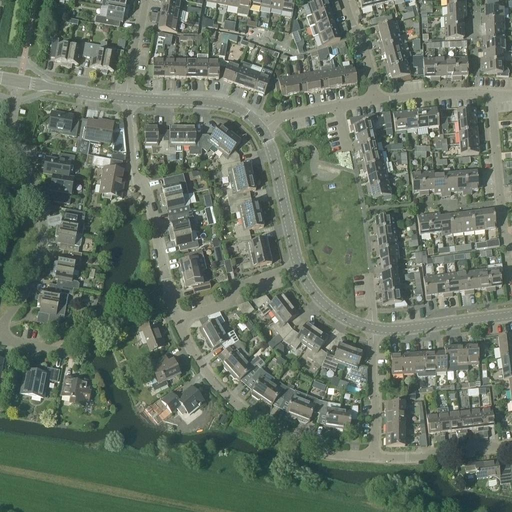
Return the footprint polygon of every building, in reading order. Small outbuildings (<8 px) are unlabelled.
[(103,0),(102,9),(108,10),(128,13),(129,8),(126,7),(127,1),(123,0),(103,0)] [(160,3),(163,4),(162,10),(180,13),(182,3),(169,0),(166,0),(153,0),(153,1),(160,3)] [(239,0),(228,0),(229,0),(227,8),(238,10),(239,0)] [(248,18),(249,12),(250,7),(251,0),(250,0),(239,0),(238,10),(237,16),(248,18)] [(250,0),(251,0),(250,7),(249,12),(259,14),(260,9),(261,1),(261,0),(250,0)] [(273,0),(272,0),(261,0),(261,1),(260,9),(271,11),(273,0)] [(272,0),(273,0),(271,11),(281,13),(283,0),(272,0)] [(280,18),(291,20),(295,0),(283,0),(281,13),(280,18)] [(308,7),(311,17),(329,11),(326,0),(308,7)] [(358,0),(361,12),(372,9),(370,0),(369,0),(358,0)] [(381,0),(380,0),(369,0),(370,0),(372,9),(382,6),(381,0)] [(464,0),(446,0),(447,9),(465,8),(465,0),(464,0)] [(462,19),(465,18),(465,8),(447,9),(447,19),(462,19)] [(64,18),(66,11),(59,10),(57,16),(64,18)] [(124,18),(127,19),(128,13),(108,10),(106,21),(101,20),(100,26),(112,29),(114,23),(123,24),(124,18)] [(183,25),(185,14),(180,13),(162,10),(161,15),(157,15),(157,16),(151,15),(150,19),(178,24),(183,25)] [(484,10),(485,17),(482,17),(482,22),(503,21),(503,10),(502,10),(484,10)] [(311,17),(307,19),(310,29),(333,21),(329,11),(311,17)] [(418,16),(418,13),(407,16),(408,21),(418,18),(419,18),(418,16)] [(158,32),(177,35),(178,24),(150,19),(149,23),(156,24),(156,25),(159,26),(158,32)] [(444,19),(444,20),(444,30),(463,29),(462,19),(447,19),(444,19)] [(313,39),(318,38),(336,32),(333,21),(310,29),(313,39)] [(485,32),(504,32),(503,21),(482,22),(482,26),(485,26),(485,32)] [(381,40),(398,35),(396,24),(375,30),(376,35),(379,34),(381,40)] [(445,41),(463,41),(463,29),(444,30),(445,41)] [(322,48),(340,42),(336,32),(318,38),(322,48)] [(483,43),(504,42),(504,32),(485,32),(486,38),(483,39),(483,43)] [(380,51),(401,45),(398,35),(381,40),(382,46),(379,46),(380,51)] [(49,59),(55,60),(55,63),(61,64),(60,68),(66,69),(70,48),(58,46),(59,41),(53,40),(49,59)] [(486,48),(486,53),(486,54),(501,53),(501,54),(505,54),(504,42),(483,43),(483,48),(486,48)] [(88,47),(86,59),(92,60),(90,69),(96,71),(96,74),(101,75),(105,55),(107,45),(101,44),(100,49),(88,47)] [(218,61),(224,62),(226,46),(221,45),(218,61)] [(386,61),(404,56),(401,45),(380,51),(382,55),(384,55),(386,61)] [(82,46),(81,50),(70,48),(66,69),(71,70),(72,66),(78,67),(80,58),(86,59),(88,47),(82,46)] [(339,50),(340,57),(341,57),(342,61),(347,60),(347,56),(346,49),(339,50)] [(117,52),(116,57),(105,55),(101,75),(106,76),(107,73),(113,74),(115,65),(121,66),(123,53),(117,52)] [(486,53),(483,53),(483,60),(480,60),(480,65),(502,64),(501,54),(501,53),(486,54),(486,53)] [(386,72),(407,66),(404,56),(386,61),(388,67),(385,67),(386,72)] [(197,57),(197,62),(196,81),(207,81),(207,62),(208,57),(197,57)] [(165,60),(164,61),(164,80),(175,80),(175,61),(174,60),(173,60),(172,59),(171,59),(170,59),(169,59),(168,59),(167,59),(166,60),(165,60)] [(468,79),(467,60),(456,61),(456,82),(461,82),(461,79),(468,79)] [(153,61),(153,80),(164,80),(164,61),(153,61)] [(185,80),(186,61),(175,61),(175,80),(185,80)] [(186,61),(185,80),(196,81),(197,62),(186,61)] [(423,69),(424,80),(430,80),(430,83),(435,83),(434,61),(423,62),(423,63),(423,69)] [(434,61),(435,83),(440,83),(439,80),(446,80),(445,61),(434,61)] [(456,82),(456,61),(445,61),(446,80),(452,79),(452,82),(456,82)] [(218,81),(219,62),(207,62),(207,81),(218,81)] [(240,68),(229,64),(223,82),(233,86),(240,68)] [(497,79),(509,78),(509,74),(508,72),(507,71),(505,71),(502,71),(502,64),(480,65),(481,70),(483,69),(484,76),(497,76),(497,79)] [(386,72),(387,76),(390,76),(392,82),(398,80),(399,83),(403,82),(403,83),(407,82),(407,83),(410,82),(409,77),(410,77),(407,66),(386,72)] [(251,67),(249,72),(243,89),(253,93),(260,75),(261,71),(251,67)] [(334,71),(333,67),(330,68),(334,90),(345,88),(342,70),(334,71)] [(243,89),(249,72),(240,68),(233,86),(243,89)] [(334,90),(330,68),(328,68),(328,72),(321,73),(324,92),(334,90)] [(357,86),(353,68),(342,70),(345,88),(357,86)] [(260,75),(253,93),(264,97),(270,79),(263,77),(265,72),(261,71),(260,75)] [(324,92),(321,73),(310,75),(313,94),(324,92)] [(313,94),(310,75),(299,77),(303,96),(313,94)] [(303,96),(299,77),(289,79),(292,98),(303,96)] [(274,82),(276,94),(280,94),(281,100),(292,98),(289,79),(274,82)] [(456,111),(457,125),(476,123),(475,112),(466,112),(466,110),(456,111)] [(439,129),(436,111),(425,112),(427,130),(439,129)] [(414,113),(416,132),(427,130),(425,112),(414,113)] [(416,132),(414,113),(404,115),(406,133),(416,132)] [(62,137),(76,140),(79,123),(72,122),(73,118),(51,114),(48,131),(63,133),(62,137)] [(393,116),(395,134),(406,133),(404,115),(393,116)] [(355,127),(350,128),(351,133),(354,133),(355,139),(373,134),(371,123),(376,122),(375,116),(354,120),(355,127)] [(101,125),(82,122),(78,142),(84,143),(101,146),(101,142),(110,143),(113,125),(101,123),(101,125)] [(458,135),(477,134),(476,123),(457,125),(458,135)] [(145,128),(145,148),(152,148),(152,157),(164,157),(164,143),(158,143),(158,136),(158,128),(145,128)] [(170,128),(170,143),(164,143),(164,157),(176,157),(176,154),(182,154),(182,148),(182,128),(170,128)] [(189,148),(189,157),(201,157),(201,151),(201,143),(195,143),(195,137),(195,128),(182,128),(182,148),(189,148)] [(207,137),(201,137),(201,143),(201,151),(203,151),(207,154),(212,148),(218,152),(230,136),(220,128),(211,140),(207,137)] [(355,150),(376,145),(373,134),(355,139),(356,145),(353,145),(355,150)] [(477,134),(458,135),(459,146),(478,144),(477,134)] [(218,163),(220,164),(221,168),(234,165),(240,164),(239,157),(238,157),(235,158),(231,155),(233,153),(240,144),(230,136),(218,152),(223,156),(218,163)] [(459,146),(460,157),(479,156),(478,144),(459,146)] [(355,154),(358,153),(360,160),(363,159),(378,155),(376,145),(355,150),(355,154)] [(364,165),(361,165),(362,170),(383,165),(381,154),(378,155),(363,159),(364,165)] [(67,180),(70,165),(73,166),(74,159),(59,156),(58,162),(45,160),(45,162),(42,161),(41,170),(43,170),(42,176),(52,177),(67,180)] [(109,171),(111,161),(107,161),(93,158),(91,168),(92,168),(104,170),(100,188),(104,189),(101,201),(111,203),(112,199),(121,201),(123,188),(119,188),(122,173),(109,171)] [(366,174),(368,180),(386,176),(386,175),(389,175),(387,164),(383,165),(362,170),(363,174),(366,174)] [(250,167),(241,169),(235,170),(234,165),(221,168),(223,179),(231,177),(233,185),(253,180),(250,167)] [(434,178),(433,174),(422,175),(423,181),(424,197),(428,197),(428,194),(434,193),(433,178),(434,178)] [(471,193),(478,193),(478,191),(482,191),(481,180),(477,180),(477,174),(465,175),(467,196),(472,196),(471,193)] [(411,176),(412,195),(419,194),(419,197),(424,197),(423,181),(422,175),(411,176)] [(455,176),(456,194),(462,194),(462,197),(467,196),(465,175),(455,176)] [(163,181),(165,189),(162,190),(163,196),(160,197),(161,202),(186,196),(187,194),(182,176),(163,181)] [(386,176),(368,180),(369,186),(366,187),(367,191),(388,186),(386,176)] [(456,194),(455,176),(444,177),(445,198),(450,198),(450,195),(456,194)] [(52,177),(51,179),(49,179),(48,187),(50,187),(49,193),(54,193),(52,204),(68,207),(73,181),(67,180),(52,177)] [(434,196),(441,196),(441,198),(445,198),(444,177),(434,178),(433,178),(434,193),(434,196)] [(242,202),(241,196),(255,192),(253,180),(233,185),(234,191),(226,193),(229,205),(242,202)] [(382,199),(383,203),(392,201),(388,186),(367,191),(368,196),(371,195),(373,201),(382,199)] [(162,207),(166,207),(167,213),(176,211),(178,217),(190,214),(189,208),(189,206),(187,196),(186,196),(161,202),(162,207)] [(258,204),(252,205),(243,207),(242,202),(229,205),(231,216),(239,214),(241,221),(261,217),(258,204)] [(496,231),(493,213),(482,214),(485,232),(496,231)] [(81,237),(84,219),(75,218),(75,216),(65,214),(64,222),(62,221),(60,228),(57,227),(56,232),(81,237)] [(168,232),(170,237),(190,233),(195,231),(193,220),(192,220),(190,214),(178,217),(171,218),(173,224),(170,225),(172,231),(168,232)] [(471,215),(474,234),(485,232),(482,214),(471,215)] [(460,217),(463,235),(474,234),(471,215),(460,217)] [(439,217),(439,216),(428,218),(430,236),(441,235),(439,217)] [(441,235),(441,238),(452,237),(450,218),(446,219),(445,216),(439,217),(441,235)] [(237,241),(250,239),(249,232),(263,229),(261,217),(241,221),(242,228),(234,229),(237,241)] [(450,218),(452,237),(463,235),(460,217),(450,218)] [(375,227),(373,228),(373,232),(395,230),(393,218),(375,221),(375,227)] [(417,219),(419,238),(430,236),(428,218),(417,219)] [(377,243),(396,240),(395,230),(373,232),(374,237),(377,236),(377,243)] [(57,245),(60,245),(59,251),(63,252),(78,255),(79,249),(80,248),(82,237),(81,237),(56,232),(55,238),(58,239),(57,245)] [(198,249),(197,243),(192,244),(190,233),(170,237),(171,243),(174,242),(176,248),(179,247),(180,253),(198,249)] [(250,239),(237,241),(239,253),(247,251),(249,258),(269,254),(266,241),(251,244),(250,239)] [(376,254),(397,251),(396,240),(377,243),(378,249),(375,249),(376,254)] [(492,249),(499,248),(498,242),(486,243),(486,245),(487,250),(492,249)] [(395,262),(399,262),(397,251),(376,254),(377,258),(379,258),(380,263),(380,264),(395,262)] [(58,264),(54,263),(53,269),(74,272),(76,261),(81,262),(82,255),(78,255),(63,252),(62,258),(59,257),(58,264)] [(201,253),(188,256),(190,262),(179,265),(183,278),(200,273),(206,272),(203,259),(201,253)] [(252,270),(271,266),(269,254),(249,258),(250,264),(242,266),(243,272),(252,270)] [(223,261),(216,262),(218,269),(225,268),(224,263),(223,261)] [(233,274),(230,262),(224,263),(225,268),(226,276),(233,274)] [(378,270),(375,271),(376,276),(397,273),(395,262),(380,264),(380,263),(377,264),(378,270)] [(501,289),(499,275),(503,274),(502,266),(487,268),(488,272),(487,272),(490,293),(495,293),(495,290),(501,289)] [(53,269),(52,274),(56,275),(55,281),(58,282),(57,287),(63,289),(66,289),(73,291),(78,292),(79,286),(77,283),(72,282),(73,277),(78,278),(79,273),(74,272),(53,269)] [(477,274),(479,292),(485,291),(486,294),(490,293),(487,272),(477,274)] [(197,294),(210,291),(209,284),(203,286),(200,273),(183,278),(185,290),(196,288),(197,294)] [(380,286),(398,284),(397,273),(376,276),(376,280),(379,280),(380,286)] [(479,292),(477,274),(466,275),(469,296),(474,296),(473,293),(479,292)] [(469,296),(466,275),(455,276),(458,295),(464,294),(464,297),(469,296)] [(445,278),(447,299),(452,298),(452,296),(458,295),(455,276),(445,278)] [(434,279),(436,298),(443,297),(443,300),(447,299),(445,278),(434,279)] [(436,298),(434,279),(423,281),(426,302),(431,301),(430,298),(436,298)] [(378,297),(400,294),(398,284),(380,286),(381,292),(378,292),(378,297)] [(42,297),(39,297),(38,302),(64,307),(66,296),(71,297),(73,291),(66,289),(63,289),(57,287),(49,286),(48,292),(44,291),(42,297)] [(402,302),(401,302),(400,294),(378,297),(379,301),(382,301),(383,308),(394,306),(394,310),(407,308),(407,307),(402,302)] [(266,298),(252,303),(264,318),(270,313),(275,318),(291,306),(283,296),(271,305),(266,298)] [(37,308),(40,308),(39,315),(48,316),(46,326),(59,329),(61,318),(62,318),(64,307),(38,302),(37,308)] [(239,312),(243,317),(245,319),(254,312),(248,304),(245,305),(237,308),(239,312)] [(283,342),(292,332),(287,325),(299,316),(291,306),(275,318),(279,324),(272,329),(283,342)] [(243,317),(239,312),(235,315),(239,321),(243,317)] [(223,332),(220,327),(225,324),(219,314),(207,319),(210,325),(200,330),(201,332),(200,332),(199,334),(203,341),(205,341),(206,340),(207,342),(223,332)] [(242,326),(247,332),(251,328),(247,322),(242,326)] [(150,354),(165,348),(157,328),(150,330),(148,324),(135,329),(137,335),(143,333),(150,354)] [(306,348),(318,331),(307,324),(299,336),(292,332),(283,342),(296,351),(300,344),(306,348)] [(320,351),(328,339),(318,331),(306,348),(312,352),(307,359),(321,368),(327,356),(320,351)] [(222,346),(226,352),(238,343),(233,334),(226,338),(223,332),(207,342),(206,342),(205,344),(209,351),(211,351),(212,351),(212,352),(222,346)] [(511,336),(498,339),(499,350),(511,348),(511,336)] [(220,356),(226,362),(222,365),(224,367),(224,370),(227,373),(230,374),(244,361),(248,358),(243,353),(244,349),(238,343),(226,352),(220,356)] [(345,368),(352,349),(339,345),(334,359),(327,356),(321,368),(335,374),(338,366),(345,368)] [(479,367),(477,348),(466,349),(467,368),(479,367)] [(501,361),(511,359),(511,348),(499,350),(501,361)] [(352,349),(345,368),(351,371),(348,378),(359,383),(360,380),(367,380),(367,374),(366,374),(366,370),(358,368),(364,354),(352,349)] [(444,350),(444,355),(445,355),(446,369),(447,374),(456,373),(455,349),(444,350)] [(467,368),(466,349),(455,349),(456,373),(467,373),(467,368)] [(434,356),(435,375),(447,374),(446,369),(445,355),(444,355),(434,356)] [(413,357),(414,376),(417,376),(417,380),(425,379),(423,356),(413,357)] [(423,356),(425,379),(435,379),(435,375),(434,356),(423,356)] [(391,358),(392,377),(403,376),(402,357),(391,358)] [(402,357),(403,376),(414,376),(413,357),(402,357)] [(230,374),(231,375),(231,377),(234,381),(237,381),(238,383),(247,376),(252,380),(261,371),(265,366),(257,358),(248,366),(244,361),(230,374)] [(511,359),(501,361),(502,372),(511,370),(511,359)] [(180,377),(173,362),(168,364),(161,368),(158,362),(143,369),(147,377),(149,376),(152,380),(149,381),(154,393),(167,387),(165,383),(180,377)] [(26,372),(22,390),(21,395),(43,399),(47,382),(57,384),(59,372),(44,369),(43,376),(19,371),(26,372)] [(503,383),(508,382),(511,381),(511,370),(502,372),(503,383)] [(272,385),(267,382),(270,378),(265,374),(261,371),(252,380),(257,385),(251,394),(252,395),(252,396),(252,398),(258,402),(260,402),(261,401),(262,401),(272,385)] [(89,384),(65,380),(61,398),(71,400),(70,406),(79,408),(81,401),(88,403),(90,393),(88,393),(89,384)] [(262,401),(271,408),(277,399),(284,402),(290,391),(285,388),(280,384),(277,389),(272,385),(262,401)] [(163,404),(159,407),(166,415),(170,412),(171,414),(180,407),(187,415),(193,410),(195,413),(205,404),(191,389),(177,401),(171,394),(161,403),(163,404)] [(304,402),(299,400),(300,395),(295,393),(290,391),(284,402),(290,405),(286,416),(287,416),(286,417),(287,419),(294,422),(296,421),(296,420),(297,420),(304,402)] [(306,398),(304,402),(297,420),(298,420),(297,422),(298,423),(305,426),(307,425),(307,424),(309,425),(313,414),(319,416),(323,403),(317,402),(306,398)] [(328,405),(323,403),(319,416),(326,418),(325,429),(337,431),(339,412),(340,407),(328,405)] [(405,404),(386,404),(386,416),(409,416),(409,412),(405,412),(405,404)] [(337,431),(349,432),(350,421),(358,422),(358,409),(352,409),(351,413),(339,412),(337,431)] [(436,411),(437,416),(439,435),(440,435),(440,439),(439,439),(440,445),(445,445),(444,438),(445,435),(450,434),(447,409),(436,411)] [(488,433),(487,429),(494,429),(491,410),(480,411),(483,440),(488,440),(487,433),(488,433)] [(477,431),(478,434),(479,441),(483,440),(480,411),(469,412),(471,431),(477,431)] [(460,433),(461,433),(471,431),(469,412),(458,414),(460,433)] [(457,415),(449,415),(451,434),(456,434),(458,438),(459,444),(462,443),(457,415)] [(386,426),(405,426),(409,426),(409,416),(386,416),(386,426)] [(426,418),(428,436),(439,435),(437,416),(426,418)] [(405,426),(386,426),(386,437),(405,437),(405,426)] [(418,437),(420,448),(427,448),(425,436),(421,437),(418,437)] [(386,448),(405,448),(405,437),(386,437),(386,448)] [(497,466),(497,463),(475,466),(475,464),(465,465),(466,475),(476,474),(477,481),(490,479),(491,479),(492,479),(493,480),(494,480),(495,480),(496,481),(497,481),(497,482),(498,483),(499,484),(499,485),(499,486),(511,485),(511,482),(508,465),(497,466)]
